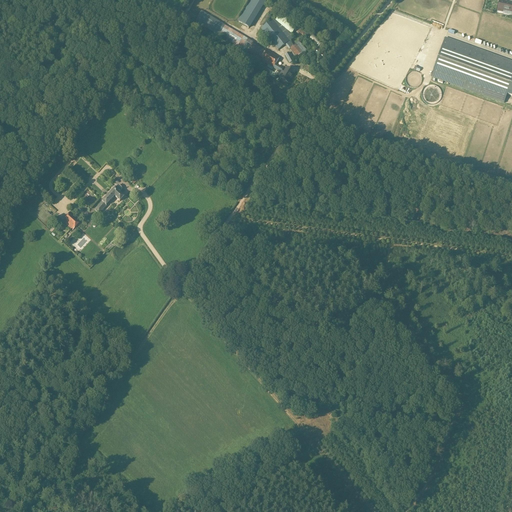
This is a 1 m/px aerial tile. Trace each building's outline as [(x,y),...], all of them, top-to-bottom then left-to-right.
[(190,0),(184,12),(188,14),(193,5),(192,4),(194,0),(190,0)] [(250,0),(240,18),(252,25),(266,2),(262,0),(250,0)] [(503,13),(503,10),(511,12),(511,3),(499,0),(497,11),(503,13)] [(281,11),(275,19),(290,31),(297,23),(281,11)] [(287,68),(284,72),(282,71),(283,68),(276,64),(280,58),(267,50),(267,51),(253,43),(248,39),(230,29),(225,26),(201,12),(195,22),(219,36),(224,39),(242,50),(261,61),(273,68),(280,72),(280,73),(276,71),(274,74),(280,78),(288,83),(295,73),(287,68)] [(197,17),(190,13),(187,17),(194,21),(197,17)] [(270,18),(267,16),(261,24),(264,26),(270,18)] [(277,22),(274,19),(261,29),(272,43),(278,51),(285,45),(289,50),(290,49),(295,55),(297,58),(306,51),(300,42),(294,46),(290,41),(294,38),(288,30),(284,28),(283,27),(280,24),(280,25),(278,23),(277,23),(278,23),(277,22)] [(314,35),(309,39),(318,49),(323,44),(314,35)] [(511,96),(511,61),(445,38),(431,77),(432,77),(504,103),(507,94),(511,96)] [(292,58),(289,53),(285,55),(290,63),(294,61),(292,58)] [(421,80),(421,78),(421,77),(420,75),(419,74),(418,73),(416,72),(414,72),(413,72),(412,72),(410,72),(408,73),(407,74),(406,76),(406,77),(405,79),(405,80),(406,81),(406,83),(407,84),(407,85),(409,86),(410,87),(413,88),(415,88),(416,87),(417,87),(419,86),(420,84),(421,83),(421,81),(421,80)] [(426,84),(423,87),(423,89),(423,90),(424,97),(427,100),(432,101),(437,101),(441,98),(443,95),(444,89),(440,85),(435,83),(430,83),(426,84)] [(137,169),(130,162),(125,168),(132,175),(137,169)] [(137,181),(132,175),(127,180),(133,185),(137,181)] [(119,202),(123,198),(119,193),(122,190),(121,189),(121,188),(120,187),(119,187),(118,186),(95,211),(99,214),(106,207),(105,206),(114,197),(119,202)] [(89,198),(86,202),(89,205),(95,198),(90,194),(87,197),(89,198)] [(72,231),(81,222),(70,212),(62,221),(72,231)]
